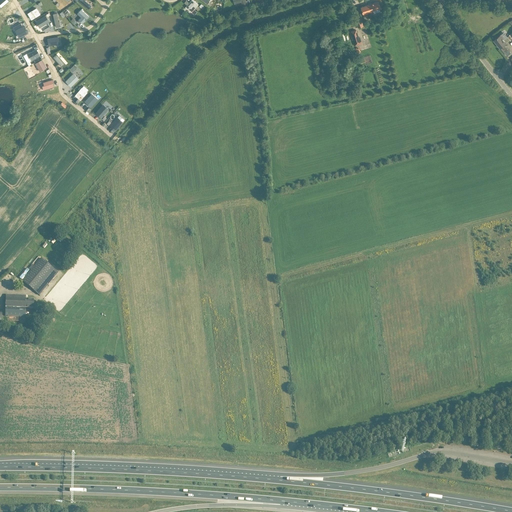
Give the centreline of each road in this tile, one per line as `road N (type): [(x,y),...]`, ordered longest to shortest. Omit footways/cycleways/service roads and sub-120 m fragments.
road 1 (motorway): [(511,510),(279,479),(0,467)]
road 2 (motorway): [(0,487),(191,493),(380,511)]
road 3 (track): [(113,137),(125,137),(204,44),(323,0)]
road 4 (residential): [(36,38),(62,95),(113,137)]
